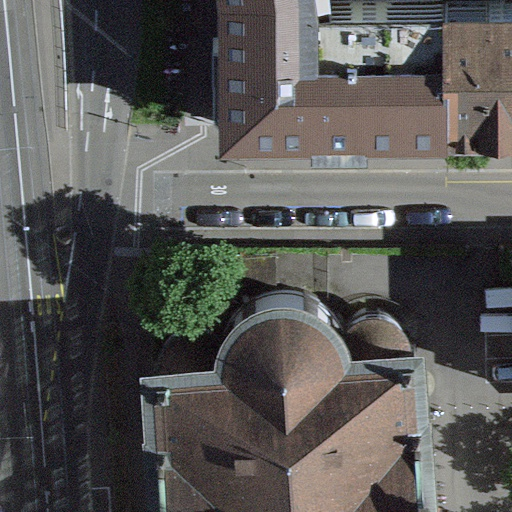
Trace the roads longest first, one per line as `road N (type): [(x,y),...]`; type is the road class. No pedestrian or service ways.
road 1 (residential): [(89,203),(511,206)]
road 2 (tertiary): [(89,203),(104,0)]
road 3 (tertiary): [(39,397),(89,203)]
road 4 (tertiary): [(0,205),(39,397)]
